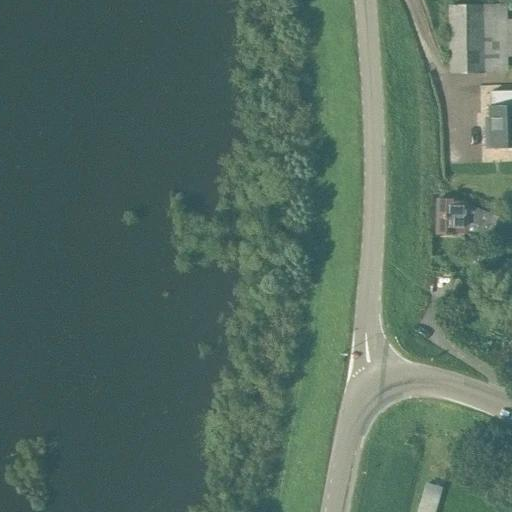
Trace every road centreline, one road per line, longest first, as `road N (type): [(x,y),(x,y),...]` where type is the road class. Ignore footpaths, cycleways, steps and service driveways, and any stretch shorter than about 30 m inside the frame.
road 1 (unclassified): [(378,386),(364,335),(373,148),(363,0)]
road 2 (tertiary): [(511,409),(412,377),(378,386)]
road 3 (tertiary): [(378,386),(352,416),(331,511)]
